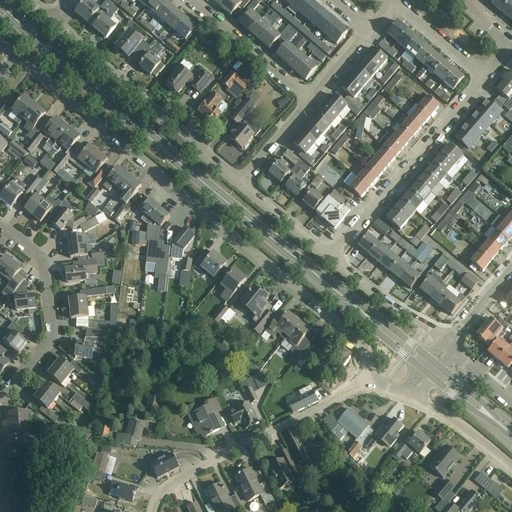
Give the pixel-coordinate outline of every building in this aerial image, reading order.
[(154,0),(137,0),(138,0),(147,8),(154,0)] [(163,0),(154,0),(147,8),(156,16),(168,3),(163,0)] [(228,0),(211,0),(221,9),(228,0)] [(242,11),(249,4),(252,0),(244,0),(241,3),(237,0),(228,0),(221,9),(231,17),(238,8),(242,11)] [(241,25),(250,34),(261,21),(252,13),(261,3),(258,0),(256,0),(245,13),(248,16),(241,25)] [(310,1),(309,0),(293,0),(290,5),(299,13),(310,1)] [(496,0),(492,5),(502,13),(511,2),(509,1),(508,0),(496,0)] [(88,24),(93,19),(99,11),(87,1),(76,14),(88,24)] [(107,1),(103,6),(99,11),(93,19),(98,23),(94,29),(100,34),(99,36),(104,40),(105,39),(107,40),(116,28),(115,27),(119,23),(113,18),(119,11),(107,1)] [(310,1),(299,13),(308,21),(319,9),(310,1)] [(511,3),(511,2),(502,13),(511,20),(511,19),(511,3)] [(177,12),(168,3),(156,16),(166,25),(177,12)] [(284,12),(274,3),(271,7),(281,16),(284,12)] [(127,13),(130,9),(124,4),(121,7),(127,13)] [(136,14),(130,9),(127,13),(133,18),(136,14)] [(329,17),(319,9),(308,21),(318,29),(329,17)] [(187,20),(177,12),(166,25),(176,33),(187,20)] [(294,20),(284,12),(281,16),(290,24),(294,20)] [(275,14),(271,19),(277,23),(280,19),(275,14)] [(318,29),(323,33),(327,37),(338,25),(329,17),(318,29)] [(146,29),(149,25),(143,20),(140,24),(146,29)] [(187,20),(176,33),(186,42),(198,29),(187,20)] [(290,24),(300,32),(303,28),(294,20),(290,24)] [(271,29),(261,21),(250,34),(260,42),(271,29)] [(387,36),(397,44),(408,31),(399,23),(387,36)] [(155,31),(149,25),(146,29),(152,34),(155,31)] [(348,33),(338,25),(327,37),(337,45),(348,33)] [(280,37),(271,29),(260,42),(270,51),(278,42),(281,45),(294,30),(289,26),(280,37)] [(313,36),(303,28),(300,32),(309,40),(313,36)] [(294,30),(281,45),(285,48),(277,57),(287,65),(298,52),(289,44),(298,34),(294,30)] [(418,39),(408,31),(397,44),(406,52),(418,39)] [(145,54),(150,47),(143,41),(141,43),(130,33),(117,48),(129,58),(132,55),(139,61),(145,54)] [(165,45),(168,42),(162,36),(159,40),(165,45)] [(309,40),(319,47),(322,43),(313,36),(309,40)] [(300,50),(306,42),(301,38),(295,45),(300,50)] [(427,47),(418,39),(406,52),(416,60),(427,47)] [(149,56),(147,60),(140,68),(151,77),(161,64),(155,59),(164,49),(155,41),(150,47),(145,54),(149,56)] [(174,47),(168,42),(165,45),(171,50),(174,47)] [(388,54),(392,50),(382,42),(379,47),(388,54)] [(332,51),(322,43),(319,47),(328,55),(332,51)] [(308,49),(313,54),(317,50),(311,45),(308,49)] [(425,68),(436,55),(427,47),(416,60),(425,68)] [(317,50),(313,54),(313,55),(323,63),(327,58),(317,50)] [(397,54),(392,50),(388,54),(393,58),(397,54)] [(367,60),(379,70),(387,61),(375,51),(367,60)] [(308,61),(298,52),(287,65),(297,74),(308,61)] [(229,57),(228,58),(234,63),(238,58),(232,53),(229,57)] [(436,55),(425,68),(416,78),(419,81),(428,70),(434,76),(446,63),(436,55)] [(370,80),(379,70),(367,60),(358,70),(370,80)] [(315,63),(313,65),(308,61),(297,74),(306,82),(319,67),(315,63)] [(407,70),(410,66),(405,62),(402,66),(407,70)] [(444,84),(455,71),(446,63),(434,76),(444,84)] [(166,85),(178,95),(188,83),(191,86),(200,94),(212,81),(202,73),(195,81),(192,78),(192,77),(179,66),(173,73),(175,75),(166,85)] [(416,70),(410,66),(407,70),(412,75),(416,70)] [(358,70),(350,79),(362,89),(370,80),(358,70)] [(386,76),(390,79),(394,74),(390,71),(386,76)] [(464,79),(455,71),(444,84),(453,92),(464,79)] [(223,84),(229,89),(227,92),(236,100),(247,88),(238,80),(232,74),(223,84)] [(385,85),(390,79),(386,76),(381,82),(385,85)] [(397,76),(391,83),(395,87),(401,80),(397,76)] [(354,99),(362,89),(350,79),(341,89),(349,96),(346,99),(362,112),(365,108),(354,99)] [(428,82),(425,86),(431,91),(434,87),(428,82)] [(501,95),(497,101),(503,106),(510,112),(511,109),(511,87),(505,82),(497,91),(501,95)] [(391,83),(384,91),(388,95),(395,87),(391,83)] [(369,96),(373,99),(378,93),(374,90),(369,96)] [(438,90),(435,94),(444,102),(448,98),(438,90)] [(213,124),(227,107),(214,95),(199,112),(213,124)] [(373,104),(377,107),(384,99),(380,96),(373,104)] [(238,125),(255,105),(254,104),(256,101),(251,97),(249,100),(248,99),(231,120),(238,125)] [(347,108),(354,114),(358,117),(362,112),(346,99),(343,103),(335,97),(327,106),(340,117),(347,108)] [(395,97),(391,102),(397,107),(401,102),(395,97)] [(14,122),(19,126),(23,120),(24,121),(35,106),(25,98),(13,112),(19,116),(14,122)] [(285,100),(283,101),(286,108),(287,107),(292,105),(288,98),(285,100)] [(429,98),(428,98),(420,108),(431,118),(440,108),(429,98)] [(479,112),(492,124),(501,113),(499,111),(503,107),(496,101),(493,105),(488,101),(479,112)] [(381,111),(377,107),(373,104),(364,114),(368,117),(373,121),(381,111)] [(422,128),(431,118),(420,108),(416,105),(407,115),(411,119),(411,118),(422,128)] [(32,142),(38,134),(41,130),(37,126),(46,115),(35,106),(24,121),(29,125),(25,129),(30,133),(27,137),(32,142)] [(331,127),(340,117),(327,106),(319,116),(331,127)] [(468,125),(481,136),(492,124),(479,112),(468,125)] [(364,130),(365,125),(366,120),(368,117),(364,114),(360,118),(358,127),(357,128),(364,130)] [(323,136),(331,127),(319,116),(310,126),(323,136)] [(411,118),(411,119),(403,128),(414,138),(422,128),(411,118)] [(242,126),(230,140),(243,150),(244,149),(245,150),(249,145),(248,144),(254,137),(255,138),(261,131),(247,119),(242,126)] [(47,144),(53,149),(68,129),(57,120),(45,134),(52,139),(47,144)] [(13,134),(2,125),(0,128),(0,131),(8,139),(13,134)] [(481,136),(468,125),(456,139),(469,150),(481,136)] [(303,135),(315,145),(323,136),(310,126),(303,135)] [(361,139),(364,130),(357,128),(358,127),(355,127),(354,126),(352,132),(354,133),(356,133),(355,138),(361,139)] [(338,132),(342,136),(346,130),(342,127),(338,132)] [(405,148),(414,138),(403,128),(394,139),(405,148)] [(69,152),(80,138),(68,129),(53,149),(48,154),(48,155),(52,159),(57,153),(58,154),(63,147),(69,152)] [(337,142),(342,136),(338,132),(333,138),(337,142)] [(38,134),(32,142),(25,150),(31,154),(43,138),(38,134)] [(405,148),(394,139),(388,134),(379,144),(385,149),(396,158),(405,148)] [(307,155),(315,145),(303,135),(293,145),(302,153),(299,157),(310,167),(315,162),(307,155)] [(338,144),(342,148),(349,140),(344,136),(338,144)] [(511,137),(503,148),(511,155),(511,137)] [(23,159),(27,154),(13,143),(9,148),(23,159)] [(336,156),(342,148),(338,144),(331,152),(336,156)] [(321,151),(325,155),(330,149),(326,146),(321,151)] [(463,158),(457,152),(450,146),(442,155),(455,167),(463,158)] [(87,169),(99,154),(90,147),(83,155),(77,151),(70,160),(69,161),(75,167),(79,162),(87,169)] [(387,169),(396,158),(385,149),(376,159),(387,169)] [(284,157),(296,167),(300,162),(288,151),(284,157)] [(22,161),(31,169),(37,162),(28,154),(22,161)] [(95,190),(101,182),(107,174),(101,169),(108,161),(99,154),(87,169),(84,173),(92,180),(88,186),(94,190),(95,190)] [(479,154),(475,160),(481,163),(484,158),(479,154)] [(69,161),(70,160),(64,155),(52,171),(58,176),(69,161)] [(447,176),(455,167),(442,155),(434,164),(447,176)] [(376,159),(367,169),(379,179),(387,169),(376,159)] [(291,174),(284,168),(287,165),(281,160),(269,175),(275,180),(274,181),(279,185),(280,184),(281,185),(291,174)] [(311,170),(306,166),(300,162),(296,167),(291,174),(295,177),(286,189),(297,198),(306,187),(301,182),(311,170)] [(440,185),(444,180),(450,185),(453,181),(447,176),(434,164),(426,173),(440,185)] [(118,169),(112,176),(108,181),(103,188),(109,193),(114,187),(120,191),(130,178),(118,169)] [(370,189),(379,179),(367,169),(359,179),(370,189)] [(467,177),(473,182),(477,176),(472,172),(467,177)] [(432,194),(440,185),(426,173),(418,183),(432,194)] [(313,183),(311,186),(315,190),(323,180),(318,176),(318,177),(313,183)] [(482,176),(478,180),(486,186),(489,182),(485,178),(482,176)] [(468,188),(473,182),(467,177),(462,183),(468,188)] [(28,200),(33,195),(35,192),(42,183),(36,178),(28,188),(23,184),(18,190),(12,185),(7,192),(1,199),(2,200),(2,203),(5,205),(8,205),(12,208),(13,207),(15,206),(17,205),(16,202),(18,200),(22,195),(28,200)] [(141,187),(130,178),(120,191),(125,195),(120,201),(126,206),(131,200),(141,187)] [(370,189),(359,179),(350,189),(344,184),(338,190),(343,194),(345,192),(352,199),(356,195),(361,200),(370,189)] [(42,183),(35,192),(39,195),(48,184),(44,181),(42,183)] [(424,203),(432,194),(418,183),(411,192),(424,203)] [(476,183),(469,191),(474,195),(477,198),(484,190),(479,186),(476,183)] [(91,205),(93,203),(100,194),(95,190),(94,190),(86,201),(91,205)] [(457,190),(452,196),(457,200),(462,194),(457,190)] [(313,191),(310,195),(304,203),(303,205),(308,209),(309,207),(315,212),(321,204),(324,200),(323,199),(318,195),(313,191)] [(349,203),(341,196),(335,191),(317,214),(336,229),(350,212),(345,207),(349,203)] [(474,195),(469,191),(463,198),(468,202),(474,195)] [(424,203),(411,192),(403,201),(416,212),(424,203)] [(25,211),(33,217),(45,203),(37,196),(25,211)] [(452,206),(457,200),(452,196),(447,201),(452,206)] [(49,197),(45,203),(33,217),(41,224),(51,211),(55,214),(55,213),(61,206),(49,197)] [(142,221),(147,225),(160,209),(150,201),(141,212),(145,216),(142,221)] [(403,201),(395,210),(408,221),(416,212),(403,201)] [(59,217),(52,225),(54,226),(53,227),(57,230),(57,229),(61,232),(67,226),(73,231),(80,227),(87,223),(85,220),(83,216),(75,221),(73,219),(74,217),(69,214),(72,211),(71,207),(65,202),(61,206),(55,213),(59,217)] [(459,204),(451,212),(456,216),(463,207),(459,204)] [(106,208),(103,212),(111,218),(114,214),(106,208)] [(441,208),(436,214),(441,219),(446,212),(441,208)] [(122,209),(113,220),(118,224),(127,213),(122,209)] [(148,226),(147,235),(146,243),(148,243),(148,247),(147,256),(146,264),(157,266),(156,274),(157,279),(160,280),(159,292),(167,293),(169,275),(171,260),(169,259),(170,249),(159,247),(161,229),(170,217),(160,209),(147,225),(148,226)] [(400,231),(408,221),(395,210),(387,219),(400,231)] [(460,220),(456,216),(451,212),(446,219),(444,222),(443,222),(447,226),(450,228),(452,225),(453,226),(451,228),(452,229),(460,220)] [(437,224),(441,219),(436,214),(431,220),(437,224)] [(87,223),(80,227),(84,234),(99,226),(95,219),(93,220),(87,223)] [(378,220),(373,226),(377,229),(382,223),(380,221),(378,220)] [(441,233),(446,227),(447,226),(443,222),(431,236),(440,244),(447,237),(441,233)] [(509,242),(511,238),(511,227),(506,222),(497,232),(509,242)] [(425,227),(421,232),(426,236),(430,231),(425,227)] [(178,237),(173,242),(171,260),(182,261),(184,251),(188,245),(194,237),(184,229),(178,237)] [(397,243),(401,239),(393,232),(389,237),(397,243)] [(426,236),(421,232),(411,243),(416,248),(426,236)] [(500,252),(509,242),(497,232),(489,243),(500,252)] [(134,233),(132,245),(148,247),(148,243),(146,243),(147,235),(134,233)] [(359,247),(369,256),(379,244),(368,235),(359,247)] [(94,236),(90,237),(90,236),(68,238),(70,249),(96,246),(96,239),(95,238),(94,236)] [(401,239),(397,243),(407,252),(411,247),(401,239)] [(411,247),(407,252),(417,261),(429,247),(424,243),(416,252),(411,247)] [(500,252),(489,243),(480,253),(492,262),(500,252)] [(369,256),(380,265),(389,253),(379,244),(369,256)] [(131,254),(147,256),(148,247),(132,245),(131,254)] [(68,249),(67,251),(68,254),(69,255),(70,254),(71,259),(88,257),(88,262),(104,261),(104,260),(109,260),(108,250),(92,252),(92,251),(91,247),(96,246),(70,249),(68,249)] [(429,247),(417,261),(422,265),(433,251),(429,247)] [(215,279),(220,272),(227,264),(214,254),(212,257),(206,252),(200,260),(195,266),(201,271),(202,269),(215,279)] [(380,265),(390,273),(400,261),(389,253),(380,265)] [(483,273),(492,262),(480,253),(471,263),(483,273)] [(4,261),(0,257),(0,275),(3,278),(14,264),(6,257),(4,261)] [(453,270),(457,266),(450,260),(448,262),(442,257),(434,267),(440,272),(446,265),(453,270)] [(193,261),(184,259),(182,272),(190,274),(193,261)] [(68,284),(78,283),(87,282),(86,275),(98,274),(97,268),(105,267),(104,261),(88,262),(79,263),(80,269),(66,271),(68,284)] [(390,273),(400,282),(410,270),(400,261),(390,273)] [(14,264),(3,278),(11,284),(7,289),(14,295),(22,284),(15,279),(22,270),(14,264)] [(457,266),(453,270),(462,278),(466,273),(457,266)] [(410,270),(400,282),(411,290),(421,278),(410,270)] [(228,303),(240,288),(246,280),(235,271),(222,287),(227,292),(222,298),(228,303)] [(114,272),(112,284),(121,286),(123,273),(114,272)] [(461,283),(472,291),(479,284),(468,275),(461,283)] [(431,299),(443,284),(438,281),(436,283),(430,278),(420,290),(431,299)] [(22,284),(14,295),(12,296),(16,299),(17,312),(36,310),(34,296),(26,297),(25,292),(30,286),(24,282),(22,284)] [(447,288),(443,284),(431,299),(441,308),(451,296),(445,291),(447,288)] [(114,288),(106,288),(91,290),(92,297),(107,296),(106,295),(115,295),(114,288)] [(247,312),(248,311),(254,315),(251,319),(257,324),(252,329),(260,335),(274,318),(268,313),(271,309),(265,303),(269,299),(264,295),(262,294),(261,295),(254,289),(241,305),(240,307),(241,310),(242,311),(245,312),(247,312)] [(457,301),(451,296),(441,308),(452,316),(466,299),(461,295),(457,301)] [(70,310),(88,308),(87,298),(69,300),(70,310)] [(219,323),(228,311),(223,307),(212,320),(218,325),(219,323)] [(89,319),(88,308),(70,310),(72,320),(89,319)] [(282,345),(299,324),(289,315),(282,323),(277,319),(266,332),(274,338),(278,333),(281,336),(280,337),(285,341),(281,345),(282,345)] [(503,330),(507,326),(500,320),(496,325),(491,320),(477,337),(489,347),(503,330)] [(88,329),(98,330),(116,331),(117,325),(111,324),(111,323),(89,322),(88,329)] [(12,336),(5,344),(18,355),(27,344),(20,338),(24,333),(13,324),(6,332),(12,336)] [(299,324),(282,345),(297,358),(308,345),(303,340),(311,331),(306,326),(305,328),(299,324)] [(74,355),(75,358),(85,360),(92,361),(94,354),(105,356),(107,332),(87,331),(84,345),(78,344),(77,349),(74,350),(74,355)] [(498,361),(509,348),(499,340),(488,353),(498,361)] [(183,346),(181,353),(190,356),(192,349),(183,346)] [(0,356),(0,349),(1,348),(0,347),(0,377),(10,365),(0,356)] [(511,350),(509,348),(498,361),(508,370),(511,364),(511,350)] [(87,372),(83,370),(73,362),(69,366),(61,359),(54,367),(68,379),(74,371),(79,375),(80,374),(89,379),(87,382),(97,390),(101,384),(100,383),(89,375),(87,372)] [(68,379),(54,367),(48,375),(62,386),(68,379)] [(120,371),(113,373),(115,383),(123,381),(120,371)] [(41,392),(54,403),(60,396),(61,395),(47,384),(41,392)] [(258,401),(252,389),(246,392),(252,404),(258,401)] [(41,392),(34,400),(43,407),(39,412),(47,418),(49,420),(50,418),(53,414),(49,410),(54,403),(41,392)] [(286,399),(289,406),(293,415),(318,402),(314,392),(305,396),(298,400),(296,394),(286,399)] [(73,399),(83,407),(89,412),(93,408),(77,394),(73,399)] [(156,418),(161,400),(150,397),(146,415),(156,418)] [(83,407),(73,399),(69,404),(79,412),(83,407)] [(192,415),(199,430),(204,439),(222,430),(217,421),(214,423),(212,417),(223,412),(218,403),(217,399),(206,405),(208,408),(192,415)] [(230,425),(234,423),(236,426),(242,423),(246,430),(259,424),(249,403),(229,413),(230,414),(226,416),(230,425)] [(189,413),(196,409),(193,404),(186,408),(189,413)] [(363,446),(371,436),(370,436),(373,432),(368,428),(369,427),(349,410),(338,424),(339,425),(332,434),(340,441),(344,437),(340,434),(344,429),(357,440),(355,443),(356,443),(361,447),(363,446)] [(12,427),(4,428),(6,446),(8,459),(14,458),(13,445),(16,444),(21,444),(20,432),(28,431),(28,423),(27,413),(11,415),(11,422),(12,427)] [(110,429),(106,428),(108,417),(102,415),(100,426),(101,426),(99,436),(111,440),(113,433),(109,432),(110,429)] [(394,420),(383,433),(379,438),(391,448),(400,436),(398,435),(404,428),(394,420)] [(85,427),(90,431),(94,426),(89,422),(85,427)] [(129,438),(118,434),(116,444),(135,449),(137,440),(140,441),(144,425),(133,422),(129,438)] [(309,460),(299,440),(294,431),(292,433),(290,430),(288,431),(289,434),(285,436),(299,465),(309,460)] [(407,460),(415,451),(420,455),(425,459),(431,452),(426,448),(431,443),(420,434),(407,449),(402,445),(392,458),(397,462),(402,457),(407,460)] [(371,435),(371,436),(363,446),(370,451),(378,441),(371,435)] [(356,443),(346,454),(353,460),(363,448),(361,447),(356,443)] [(429,468),(444,480),(461,458),(447,447),(429,468)] [(97,454),(92,470),(103,474),(107,457),(97,454)] [(172,455),(151,466),(158,480),(179,469),(172,455)] [(269,469),(274,478),(279,490),(295,482),(298,488),(304,485),(301,479),(296,469),(291,472),(285,461),(269,469)] [(313,467),(310,461),(297,467),(301,474),(303,473),(313,467)] [(235,479),(240,487),(247,503),(260,496),(265,506),(274,501),(265,484),(259,487),(251,471),(249,472),(248,469),(239,473),(240,476),(235,479)] [(106,475),(103,474),(92,470),(89,477),(103,482),(106,475)] [(499,496),(492,491),(496,485),(481,473),(475,482),(497,499),(499,496)] [(446,480),(434,495),(442,501),(435,510),(437,511),(442,511),(455,496),(451,492),(454,487),(446,480)] [(114,483),(112,489),(119,491),(117,499),(123,501),(133,503),(136,491),(129,489),(129,488),(119,485),(114,483)] [(206,493),(215,511),(226,511),(233,509),(234,511),(239,511),(243,510),(236,496),(229,499),(222,485),(206,493)] [(451,504),(443,511),(479,511),(475,507),(482,500),(472,492),(466,500),(458,509),(451,504)] [(96,502),(84,498),(82,506),(96,509),(97,502),(96,502)] [(248,506),(250,511),(255,511),(259,510),(255,503),(248,506)]
